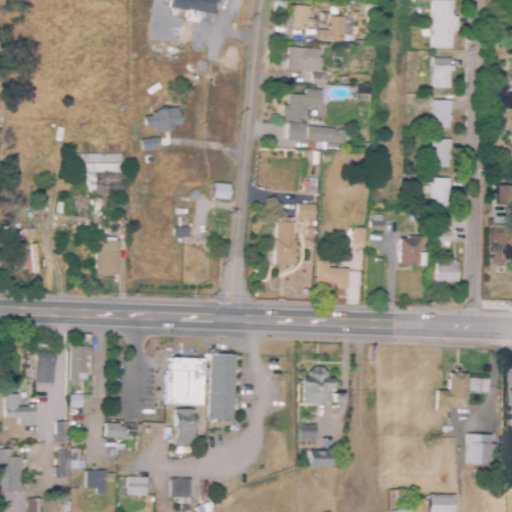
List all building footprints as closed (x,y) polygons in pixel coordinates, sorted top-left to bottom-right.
[(215,0),(213,13),(188,9),(188,7),(171,4),(171,0),(215,0)] [(451,48),(431,48),(432,1),(452,1),(452,14),(453,14),(453,18),(457,18),(456,32),(452,32),(452,33),(451,33),(451,48)] [(308,30),(290,29),(292,5),(309,7),(308,19),(312,20),(311,26),(308,26),(308,30)] [(347,41),(317,40),(318,30),(326,31),(326,26),(330,26),(330,18),(351,18),(351,27),(348,27),(347,41)] [(320,73),(302,72),(303,71),(287,69),(288,48),(319,50),(318,58),(321,58),(320,73)] [(449,88),(432,88),(432,77),(433,68),(433,59),(450,59),(450,67),(454,67),(454,72),(450,72),(449,88)] [(324,85),(311,85),(312,74),(325,75),(324,85)] [(301,142),(285,141),(287,124),(283,124),(284,117),(282,117),(283,106),(287,106),(288,94),(304,96),(305,89),(320,91),(318,109),(306,108),(305,118),(304,118),(301,142)] [(430,99),(450,100),(450,107),(447,107),(447,127),(430,127),(430,99)] [(175,125),(175,129),(156,132),(155,128),(155,126),(146,127),(145,116),(154,115),(153,112),(159,111),(159,109),(179,106),(180,108),(180,111),(182,122),(182,124),(175,125)] [(321,150),(306,148),(308,127),(346,131),(344,144),(322,142),(321,150)] [(140,139),(156,136),(157,147),(142,149),(140,139)] [(452,207),(430,206),(431,140),(450,141),(450,168),(453,168),(452,207)] [(120,193),(85,193),(85,173),(72,173),(72,155),(120,155),(120,193)] [(228,200),(211,198),(213,184),(229,185),(228,200)] [(511,206),(496,206),(496,188),(511,188),(511,206)] [(297,204),(313,205),(312,219),(296,218),(297,204)] [(381,231),(370,230),(370,221),(372,221),(372,215),(381,216),(383,216),(381,231)] [(291,266),(282,265),(273,265),(275,223),(277,223),(277,219),(288,219),(288,224),(292,224),(291,241),(293,241),(291,266)] [(188,238),(173,237),(173,227),(179,228),(179,221),(184,221),(184,227),(188,227),(188,238)] [(511,234),(511,265),(490,264),(490,233),(491,233),(491,227),(505,227),(505,233),(511,234)] [(363,245),(353,244),(353,229),(364,229),(363,245)] [(449,242),(437,242),(437,231),(450,232),(449,242)] [(418,265),(399,264),(399,239),(407,239),(407,237),(421,237),(421,249),(418,248),(418,265)] [(116,275),(94,274),(96,241),(117,242),(116,275)] [(457,284),(436,284),(436,264),(448,264),(448,261),(455,261),(455,262),(457,262),(457,284)] [(346,289),(338,288),(338,284),(327,283),(326,288),(316,288),(318,262),(327,262),(327,268),(347,270),(346,289)] [(77,386),(70,386),(70,381),(69,380),(69,347),(89,347),(89,355),(86,355),(85,380),(77,380),(77,386)] [(231,419),(208,418),(210,355),(234,356),(231,419)] [(43,381),(36,380),(36,376),(35,376),(36,356),(54,357),(53,376),(44,376),(43,381)] [(201,406),(165,405),(166,371),(170,371),(170,359),(203,360),(201,406)] [(317,405),(302,405),(303,389),(300,389),(301,378),(307,378),(308,373),(312,368),(320,368),(325,373),(325,379),(332,379),(331,390),(328,390),(328,403),(318,403),(317,405)] [(448,412),(436,412),(436,392),(448,392),(449,374),(465,374),(465,406),(448,406),(448,412)] [(487,393),(468,391),(469,379),(488,380),(487,393)] [(69,408),(68,389),(80,389),(81,407),(69,408)] [(341,403),(333,403),(333,394),(342,395),(341,403)] [(18,425),(18,418),(3,418),(3,395),(16,395),(16,408),(27,407),(27,405),(34,405),(35,412),(33,412),(33,424),(18,425)] [(192,446),(175,445),(176,428),(173,428),(174,410),(194,411),(192,446)] [(123,438),(104,438),(105,424),(119,425),(119,427),(123,428),(123,438)] [(298,440),(298,426),(315,426),(315,440),(298,440)] [(463,464),(488,464),(488,434),(464,434),(463,464)] [(70,449),(70,437),(81,436),(81,448),(70,449)] [(66,450),(55,450),(56,468),(53,468),(53,478),(67,477),(66,450)] [(70,474),(69,450),(83,450),(83,469),(77,469),(77,474),(70,474)] [(330,468),(308,467),(308,452),(330,452),(330,468)] [(2,492),(1,458),(20,458),(21,491),(2,492)] [(104,495),(95,495),(95,490),(84,490),(85,471),(104,471),(104,495)] [(145,496),(126,495),(126,494),(120,494),(120,492),(118,492),(118,488),(115,488),(115,481),(119,481),(119,480),(126,480),(126,478),(145,478),(145,496)] [(188,498),(169,498),(169,480),(188,480),(188,498)] [(388,511),(388,491),(406,491),(406,511),(388,511)] [(426,511),(451,511),(452,495),(427,495),(426,511)] [(27,511),(27,500),(42,499),(42,511),(27,511)]
